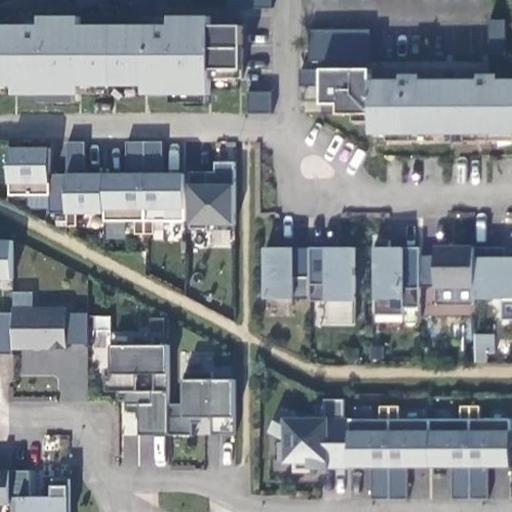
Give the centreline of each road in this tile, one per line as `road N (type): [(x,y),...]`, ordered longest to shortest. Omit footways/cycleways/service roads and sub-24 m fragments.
road 1 (residential): [(289,142),(0,130)]
road 2 (residential): [(511,196),(337,190),(289,142)]
road 3 (residential): [(0,411),(81,420),(91,430),(92,467),(112,511)]
road 4 (residential): [(289,142),(290,0)]
